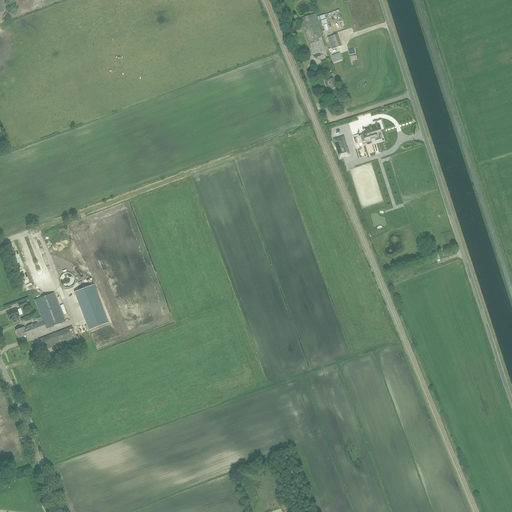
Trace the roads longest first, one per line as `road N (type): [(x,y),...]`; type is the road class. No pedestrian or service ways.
road 1 (unclassified): [(511,406),(381,0)]
road 2 (track): [(511,294),(417,0)]
road 3 (unclassified): [(57,511),(0,361)]
